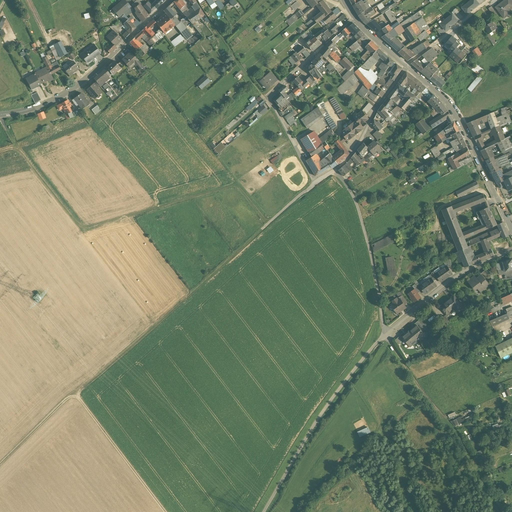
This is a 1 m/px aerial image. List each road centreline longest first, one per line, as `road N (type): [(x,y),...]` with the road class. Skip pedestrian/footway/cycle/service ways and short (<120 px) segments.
road 1 (track): [(74,392),(314,183)]
road 2 (track): [(268,223),(232,186),(81,227),(20,150)]
road 3 (residential): [(354,18),(445,100),(511,230)]
road 4 (track): [(385,334),(313,424),(263,511)]
road 5 (residential): [(170,0),(87,78),(13,113)]
road 6 (residential): [(511,249),(463,271),(385,334)]
road 7 (track): [(164,511),(74,392)]
